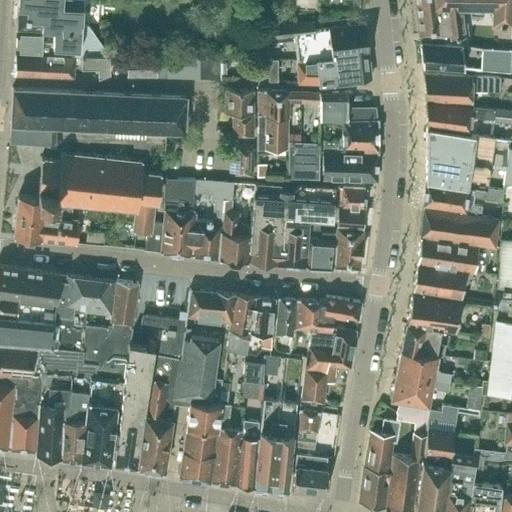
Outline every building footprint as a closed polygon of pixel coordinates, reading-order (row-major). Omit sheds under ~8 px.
[(53,44),(62,45),(62,55),(74,56),(74,54),(108,54),(108,47),(104,46),(88,24),(80,23),(81,0),(18,0),(16,26),(41,27),(54,28),(53,44)] [(511,0),(414,0),(419,34),(445,36),(467,34),(462,5),(493,5),(492,21),(511,21),(511,0)] [(313,20),(272,25),(274,40),(293,38),(299,81),(318,82),(371,77),(369,51),(365,22),(318,27),(318,31),(314,32),(314,27),(313,20)] [(40,44),(41,27),(16,26),(15,51),(49,54),(50,44),(40,44)] [(62,55),(62,45),(53,44),(54,28),(41,27),(40,44),(50,44),(49,54),(62,55)] [(467,34),(445,36),(419,34),(422,63),(464,67),(462,45),(468,44),(467,37),(468,37),(468,34),(467,34)] [(480,68),(494,69),(509,70),(510,48),(481,47),(480,68)] [(62,55),(49,54),(15,51),(14,68),(18,73),(73,76),(73,61),(74,56),(62,55)] [(156,75),(167,76),(168,52),(156,54),(156,75)] [(186,53),(168,52),(167,76),(186,76),(186,53)] [(197,76),(197,53),(186,53),(186,76),(197,76)] [(209,53),(197,53),(197,76),(208,77),(209,53)] [(220,53),(209,53),(208,77),(220,77),(220,53)] [(81,65),(98,65),(98,75),(109,71),(108,54),(74,54),(74,56),(73,61),(81,61),(81,65)] [(127,54),(127,74),(155,74),(155,54),(127,54)] [(256,56),(254,75),(269,75),(269,79),(278,79),(278,57),(256,56)] [(469,102),(469,88),(499,89),(499,74),(489,74),(422,70),(425,98),(469,102)] [(12,86),(9,141),(88,145),(88,140),(133,142),(133,151),(163,152),(164,128),(183,129),(186,95),(15,87),(15,86),(12,86)] [(253,88),(225,87),(224,112),(232,112),(253,112),(253,88)] [(346,106),(347,90),(319,91),(258,88),(258,114),(288,115),(288,100),(317,101),(316,118),(343,118),(374,118),(375,105),(346,106)] [(511,121),(511,107),(495,106),(425,98),(426,125),(470,130),(472,114),(494,117),(493,119),(511,121)] [(232,134),(253,134),(253,112),(232,112),(232,134)] [(288,139),(288,115),(258,114),(258,148),(288,148),(288,139)] [(374,118),(343,118),(344,139),(323,139),(323,149),(377,150),(377,118),(374,118)] [(490,160),(494,134),(470,130),(426,125),(426,151),(490,160)] [(319,177),(319,141),(319,140),(288,139),(288,148),(289,148),(288,176),(319,177)] [(229,170),(236,170),(235,172),(252,174),(253,146),(237,145),(236,157),(230,156),(229,170)] [(511,182),(511,146),(508,147),(503,182),(511,182)] [(323,177),(377,179),(377,150),(323,149),(323,177)] [(133,231),(150,233),(149,249),(161,250),(163,221),(152,219),(154,199),(157,199),(160,170),(141,168),(142,158),(60,150),(59,157),(41,155),(38,185),(37,196),(18,193),(14,234),(76,241),(78,218),(71,218),(72,201),(136,208),(133,231)] [(475,188),(474,194),(498,196),(503,197),(504,187),(487,185),(490,160),(426,151),(425,178),(475,188)] [(257,161),(257,175),(267,175),(267,161),(257,161)] [(226,180),(214,179),(195,177),(165,177),(165,201),(193,203),(193,198),(214,200),(213,209),(221,209),(219,222),(194,219),(195,212),(165,208),(163,221),(161,250),(219,257),(226,180)] [(248,260),(248,250),(251,223),(238,223),(239,211),(232,210),(233,181),(226,180),(219,257),(248,260)] [(248,250),(248,260),(279,263),(285,193),(280,192),(280,188),(281,184),(254,182),(251,223),(248,250)] [(335,196),(335,185),(334,185),(298,184),(293,188),(280,188),(280,192),(285,193),(335,196)] [(470,193),(425,184),(423,205),(433,207),(481,215),(482,206),(473,204),(472,207),(468,206),(470,193)] [(503,197),(502,200),(511,200),(511,185),(505,186),(504,187),(503,197)] [(334,259),(333,265),(359,267),(366,188),(338,186),(336,230),(335,237),(334,259)] [(305,265),(305,264),(307,236),(308,227),(320,228),(320,217),(333,218),(335,196),(285,193),(279,263),(305,265)] [(481,215),(433,207),(423,205),(419,235),(490,245),(494,246),(499,219),(481,215)] [(105,232),(86,230),(85,241),(104,243),(105,232)] [(333,265),(334,259),(335,237),(336,230),(322,230),(321,236),(307,236),(305,264),(333,265)] [(417,260),(461,268),(464,269),(482,270),(483,260),(488,258),(490,245),(419,235),(417,260)] [(511,239),(500,239),(499,252),(511,252),(511,239)] [(499,263),(511,263),(511,252),(499,252),(499,263)] [(461,297),(464,269),(461,268),(417,260),(412,288),(461,297)] [(60,272),(0,263),(0,313),(53,320),(60,272)] [(511,263),(499,263),(498,274),(511,274),(511,263)] [(90,275),(67,272),(67,273),(60,272),(53,320),(81,323),(84,323),(90,275)] [(511,274),(498,274),(496,286),(511,287),(511,286),(511,274)] [(114,278),(90,275),(86,309),(84,323),(108,326),(114,279),(114,278)] [(130,342),(139,281),(116,278),(116,279),(114,279),(108,326),(84,323),(81,323),(77,348),(85,348),(83,358),(97,359),(95,373),(125,377),(129,341),(130,342)] [(511,304),(510,304),(510,298),(511,287),(496,286),(495,286),(494,300),(497,301),(497,307),(508,308),(508,313),(511,313),(511,304)] [(234,292),(189,288),(187,315),(231,320),(234,292)] [(236,331),(250,332),(255,304),(256,294),(234,292),(231,320),(228,350),(238,351),(240,338),(236,337),(236,331)] [(251,331),(263,332),(263,345),(271,346),(273,310),(274,296),(256,294),(255,304),(250,332),(251,331)] [(326,294),(325,298),(324,309),(332,311),(358,316),(361,300),(326,294)] [(461,301),(412,294),(406,322),(456,330),(461,301)] [(297,327),(295,327),(297,298),(278,296),(275,333),(289,335),(286,352),(289,352),(297,339),(297,327)] [(295,327),(297,327),(301,328),(331,330),(332,311),(324,309),(325,298),(297,298),(295,327)] [(156,334),(154,345),(130,342),(129,341),(125,377),(114,459),(135,463),(143,411),(153,352),(179,356),(182,336),(185,318),(142,312),(139,332),(156,334)] [(53,320),(0,313),(0,339),(77,348),(81,323),(53,320)] [(495,332),(511,334),(511,321),(496,320),(495,332)] [(490,322),(481,321),(480,334),(488,335),(490,322)] [(437,352),(438,352),(443,353),(445,342),(439,341),(442,328),(406,322),(401,347),(437,352)] [(335,340),(324,339),(323,347),(328,347),(326,363),(335,364),(349,366),(351,356),(355,329),(337,326),(335,340)] [(511,346),(511,334),(495,332),(493,344),(511,346)] [(143,411),(171,416),(174,394),(188,396),(186,410),(218,414),(220,401),(223,379),(214,377),(219,338),(189,334),(189,337),(182,336),(179,356),(153,352),(143,411)] [(328,347),(323,347),(324,339),(324,336),(310,335),(305,367),(325,370),(326,363),(328,347)] [(59,346),(0,339),(0,372),(12,373),(15,374),(17,374),(20,375),(23,377),(26,378),(28,380),(31,382),(33,385),(35,387),(36,390),(37,393),(38,393),(37,397),(35,449),(60,453),(60,408),(66,408),(67,402),(71,372),(89,374),(95,374),(95,373),(97,359),(83,358),(85,348),(77,348),(59,346)] [(511,358),(511,346),(493,344),(492,356),(511,358)] [(434,372),(438,352),(437,352),(401,347),(400,347),(396,371),(449,379),(450,371),(439,369),(438,373),(434,372)] [(487,349),(473,348),(473,357),(485,359),(487,349)] [(277,372),(278,356),(265,355),(264,371),(277,372)] [(511,372),(511,371),(511,358),(492,356),(490,370),(511,372)] [(298,375),(300,358),(284,357),(282,373),(298,375)] [(247,379),(260,379),(262,361),(249,360),(247,379)] [(323,401),(325,380),(334,381),(335,364),(326,363),(325,370),(325,371),(305,368),(300,398),(323,401)] [(511,384),(511,372),(490,370),(489,378),(489,381),(511,384)] [(429,402),(433,382),(436,382),(435,386),(447,388),(449,379),(396,371),(391,396),(429,402)] [(12,373),(0,372),(0,445),(7,446),(35,449),(37,397),(38,393),(37,393),(36,390),(35,387),(33,385),(31,382),(28,380),(26,378),(23,377),(20,375),(17,374),(15,374),(12,373)] [(66,408),(60,408),(60,453),(79,455),(85,404),(89,374),(71,372),(67,402),(66,408)] [(98,457),(114,459),(125,377),(95,373),(95,374),(89,374),(85,404),(79,455),(98,457)] [(247,379),(244,378),(243,390),(260,391),(260,379),(247,379)] [(480,392),(487,393),(489,381),(489,378),(482,378),(480,392)] [(489,381),(487,393),(509,396),(511,384),(489,381)] [(467,395),(466,406),(480,408),(481,396),(467,395)] [(259,434),(254,484),(270,485),(273,456),(278,415),(278,414),(279,398),(263,396),(259,434)] [(273,456),(270,485),(287,487),(294,416),(296,400),(279,398),(278,414),(278,415),(273,456)] [(223,424),(224,420),(228,421),(231,403),(220,401),(210,478),(235,481),(240,432),(241,426),(223,424)] [(414,420),(412,428),(421,429),(425,405),(398,401),(396,417),(414,420)] [(428,406),(424,431),(428,432),(424,451),(414,511),(441,511),(452,451),(456,430),(459,404),(442,402),(441,408),(428,406)] [(296,437),(296,444),(314,446),(315,439),(319,410),(299,408),(296,437)] [(209,478),(218,414),(186,410),(177,473),(209,478)] [(164,468),(171,416),(143,411),(135,463),(164,468)] [(393,449),(395,437),(398,418),(382,415),(379,430),(370,428),(363,464),(390,469),(393,449)] [(256,434),(258,418),(242,416),(241,426),(240,432),(236,481),(253,484),(258,434),(256,434)] [(428,432),(424,431),(415,429),(411,452),(393,449),(390,469),(384,506),(407,511),(410,511),(420,450),(424,451),(428,432)] [(474,446),(473,454),(452,451),(441,511),(466,511),(476,460),(482,461),(483,456),(497,458),(506,456),(511,456),(511,450),(504,450),(474,446)] [(291,488),(325,491),(327,467),(326,467),(327,455),(296,451),(294,463),(291,488)] [(327,455),(326,467),(327,467),(333,468),(333,467),(334,455),(327,455)] [(482,461),(476,460),(466,511),(497,511),(499,494),(500,484),(479,480),(482,461)] [(390,469),(363,464),(358,500),(384,506),(390,469)] [(511,511),(511,494),(499,494),(497,511),(511,511)]
